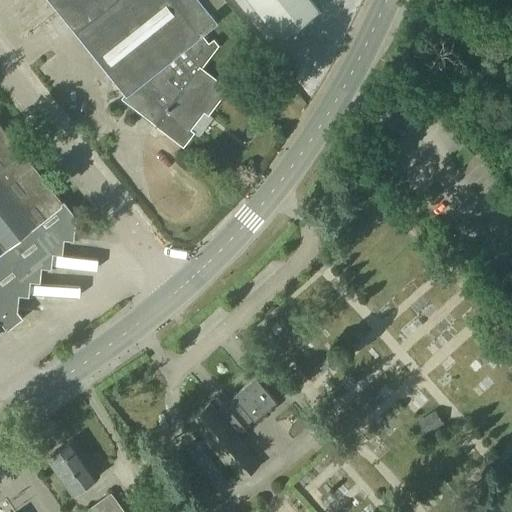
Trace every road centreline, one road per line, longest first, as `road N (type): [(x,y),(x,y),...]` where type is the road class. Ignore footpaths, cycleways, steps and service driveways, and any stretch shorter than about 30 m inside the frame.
road 1 (secondary): [(178,293),(231,246),(273,191),(342,93),(385,0)]
road 2 (residential): [(178,293),(0,64)]
road 3 (secondary): [(0,421),(178,293)]
